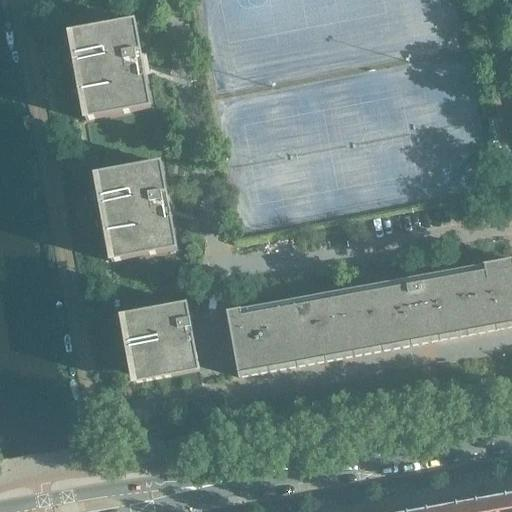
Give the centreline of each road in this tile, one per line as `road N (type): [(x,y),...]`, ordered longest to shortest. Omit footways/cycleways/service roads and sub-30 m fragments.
road 1 (secondary): [(138,495),(511,431)]
road 2 (residential): [(331,277),(511,245)]
